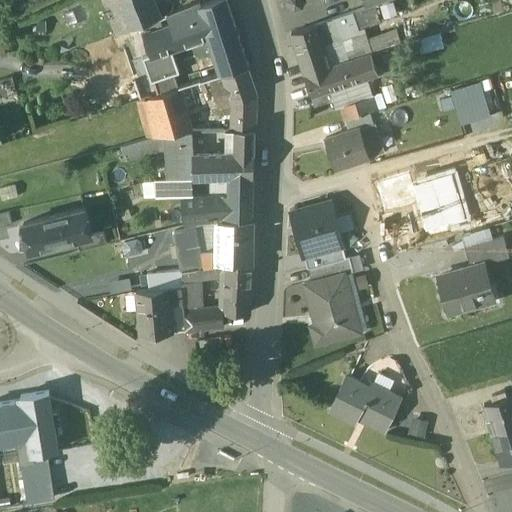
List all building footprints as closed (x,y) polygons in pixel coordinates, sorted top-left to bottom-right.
[(117,0),(99,0),(117,36),(131,30),(117,0)] [(117,0),(131,30),(158,19),(150,0),(117,0)] [(181,0),(180,0),(179,0),(177,0),(172,2),(176,12),(205,0),(181,0)] [(244,68),(222,0),(198,8),(199,13),(208,39),(218,76),(244,68)] [(287,0),(289,6),(296,8),(303,6),(304,1),(306,0),(287,0)] [(362,0),(366,9),(394,0),(362,0)] [(164,25),(147,31),(155,56),(169,51),(179,48),(208,39),(199,13),(171,23),(164,25)] [(337,20),(317,26),(320,35),(339,28),(337,20)] [(317,26),(292,33),(301,64),(326,55),(320,35),(317,26)] [(382,36),(365,41),(370,55),(386,49),(382,36)] [(386,49),(370,55),(370,56),(376,75),(393,70),(386,49)] [(179,79),(169,51),(155,56),(146,59),(155,87),(179,79)] [(326,55),(301,64),(305,78),(330,69),(326,55)] [(370,56),(356,61),(362,80),(376,75),(370,56)] [(330,69),(305,78),(311,97),(362,80),(356,61),(330,69)] [(245,70),(208,82),(215,103),(216,105),(231,101),(256,94),(245,70)] [(511,70),(502,71),(504,109),(511,108),(511,70)] [(452,96),(440,98),(441,109),(454,106),(457,120),(486,115),(480,80),(450,86),(452,96)] [(208,82),(177,91),(184,111),(215,103),(208,82)] [(177,91),(148,100),(158,137),(161,136),(169,135),(190,132),(184,111),(177,91)] [(256,94),(231,101),(231,116),(255,116),(256,94)] [(373,95),(340,106),(345,120),(369,113),(378,110),(373,95)] [(369,113),(345,120),(349,131),(360,127),(360,128),(373,124),(369,113)] [(95,115),(78,120),(81,132),(98,127),(95,115)] [(255,116),(231,116),(232,131),(236,131),(254,129),(255,116)] [(373,124),(360,128),(369,157),(382,152),(373,124)] [(349,131),(325,138),(335,168),(369,157),(360,128),(360,127),(349,131)] [(254,129),(236,131),(235,147),(253,147),(254,129)] [(190,132),(169,135),(169,154),(169,161),(170,180),(192,176),(191,159),(191,142),(190,132)] [(199,132),(190,132),(191,142),(199,142),(199,132)] [(125,162),(162,151),(161,136),(158,137),(121,147),(125,162)] [(253,147),(235,147),(235,155),(209,155),(209,176),(253,175),(253,147)] [(209,155),(191,159),(192,176),(209,176),(209,155)] [(253,176),(234,177),(233,196),(252,195),(253,176)] [(145,197),(183,195),(190,195),(190,178),(170,180),(159,181),(143,182),(145,197)] [(464,181),(449,185),(458,216),(464,214),(473,211),(464,181)] [(448,184),(425,191),(427,197),(410,202),(419,234),(436,230),(460,223),(458,216),(449,185),(448,184)] [(194,198),(190,195),(183,195),(185,224),(209,222),(208,197),(194,198)] [(233,196),(208,197),(209,222),(220,221),(220,223),(252,220),(252,195),(233,196)] [(342,246),(343,246),(331,202),(292,212),(304,257),(342,246)] [(85,210),(23,224),(30,251),(76,240),(92,236),(85,210)] [(9,214),(0,215),(0,227),(11,225),(9,214)] [(460,223),(436,230),(439,242),(470,233),(464,214),(458,216),(460,223)] [(220,223),(216,224),(216,264),(224,264),(251,264),(251,248),(252,220),(220,223)] [(195,228),(174,232),(182,272),(202,268),(203,268),(195,228)] [(92,236),(76,240),(79,251),(106,245),(103,234),(92,236)] [(502,236),(464,247),(470,266),(482,263),(508,256),(502,236)] [(342,246),(304,257),(307,268),(308,268),(345,258),(342,246)] [(345,258),(308,268),(312,281),(340,274),(340,275),(351,272),(353,271),(349,257),(345,258)] [(470,266),(439,274),(449,311),(492,299),(482,263),(470,266)] [(203,268),(202,268),(182,272),(180,284),(215,278),(224,277),(224,264),(216,264),(203,268)] [(251,264),(224,264),(224,277),(222,309),(221,313),(222,313),(249,313),(251,264)] [(182,272),(148,274),(148,290),(167,289),(179,288),(180,284),(182,272)] [(366,330),(351,272),(340,275),(355,334),(362,332),(362,331),(366,330)] [(312,281),(303,283),(314,325),(309,326),(314,344),(355,334),(340,275),(340,274),(312,281)] [(148,290),(147,290),(136,291),(140,335),(170,332),(169,310),(167,289),(148,290)] [(182,309),(169,310),(170,332),(184,331),(183,315),(182,311),(182,309)] [(222,309),(207,312),(208,328),(223,328),(222,313),(221,313),(222,309)] [(188,314),(183,315),(184,331),(205,329),(208,328),(207,312),(188,314)] [(374,385),(391,393),(396,380),(380,373),(374,385)] [(367,388),(344,378),(328,412),(354,423),(355,421),(382,433),(399,396),(391,393),(374,385),(369,383),(367,388)] [(504,391),(496,394),(498,400),(484,404),(492,432),(511,426),(511,395),(506,397),(504,391)] [(49,392),(22,396),(23,400),(0,403),(0,442),(16,440),(28,438),(30,453),(58,448),(49,392)] [(427,423),(414,420),(411,434),(424,436),(427,423)] [(511,426),(492,432),(500,462),(511,458),(511,426)] [(20,462),(31,460),(30,453),(28,438),(16,440),(20,462)] [(31,460),(20,462),(26,501),(55,497),(49,457),(31,460)]
